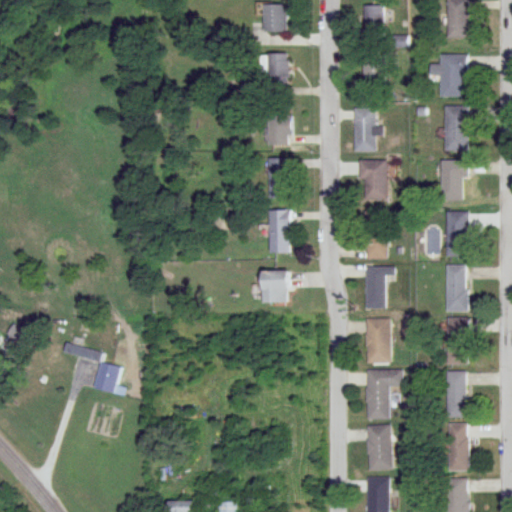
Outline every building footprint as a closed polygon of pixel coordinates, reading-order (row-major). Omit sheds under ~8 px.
[(469,0),(448,0),(448,39),(469,39),(469,0)] [(265,6),(265,33),(288,33),(288,6),(265,6)] [(386,6),(368,6),(368,35),(386,35),(386,6)] [(269,54),(269,80),(291,80),(291,54),(269,54)] [(466,96),(466,73),(469,73),(470,54),(442,54),(442,65),(433,65),(433,76),(442,76),(442,96),(466,96)] [(388,86),(388,56),(365,56),(365,86),(388,86)] [(470,106),(447,106),(447,151),(470,151),(470,106)] [(378,108),(356,108),(356,151),(378,151),(378,108)] [(269,114),(269,145),(292,145),(292,114),(269,114)] [(290,158),(270,158),(270,199),(290,199),(290,158)] [(445,159),(443,199),(464,200),(465,178),(470,178),(471,160),(445,159)] [(363,160),(363,199),(389,199),(389,160),(363,160)] [(271,210),(271,253),(291,253),(291,210),(271,210)] [(447,257),(470,257),(470,211),(447,211),(447,257)] [(389,231),(368,231),(368,258),(389,258),(389,231)] [(448,312),(469,312),(469,265),(448,265),(448,312)] [(367,266),(367,309),(387,309),(387,275),(397,275),(397,266),(367,266)] [(262,302),(289,302),(289,271),(262,271),(262,302)] [(448,365),(469,365),(469,318),(448,318),(448,365)] [(368,364),(392,364),(392,319),(368,319),(368,364)] [(59,382),(80,355),(58,339),(38,366),(59,382)] [(94,389),(115,395),(122,369),(101,363),(94,389)] [(368,421),(391,421),(391,388),(404,388),(404,371),(368,371),(368,421)] [(447,419),(469,419),(469,372),(447,372),(447,419)] [(448,472),(469,472),(469,424),(448,424),(448,472)] [(393,427),(369,427),(369,472),(393,472),(393,427)] [(368,511),(390,511),(390,479),(368,479),(368,511)] [(468,511),(469,479),(444,479),(443,511),(468,511)] [(193,511),(193,502),(170,502),(169,511),(193,511)] [(237,511),(238,502),(219,502),(219,511),(237,511)]
